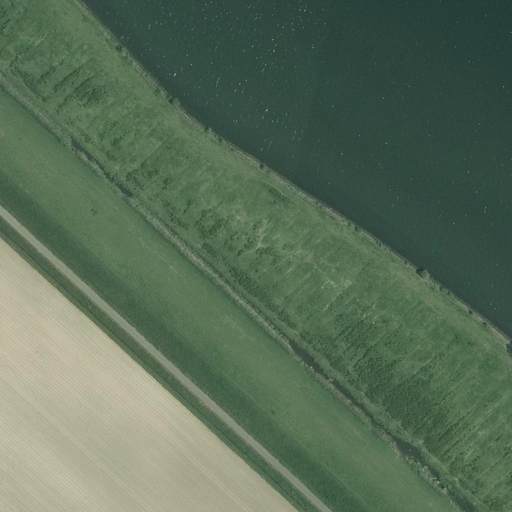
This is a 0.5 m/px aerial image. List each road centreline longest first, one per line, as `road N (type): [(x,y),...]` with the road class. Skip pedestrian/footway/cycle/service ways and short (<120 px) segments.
road 1 (track): [(0,165),(375,511)]
road 2 (unclassified): [(325,511),(0,211)]
